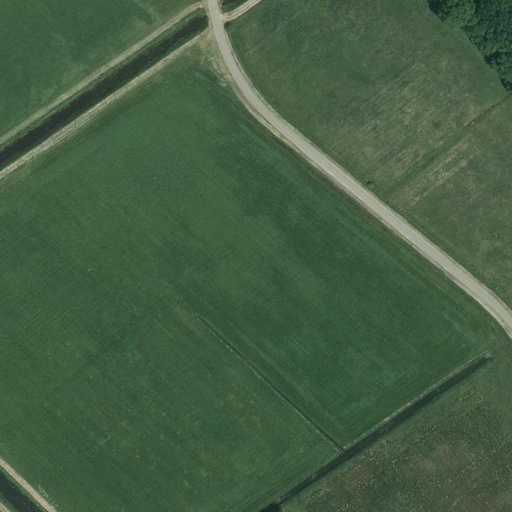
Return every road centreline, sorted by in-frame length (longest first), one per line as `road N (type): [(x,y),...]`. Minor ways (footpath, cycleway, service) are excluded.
road 1 (unclassified): [(511,326),(255,101),(231,67),(211,0)]
road 2 (track): [(0,141),(205,0)]
